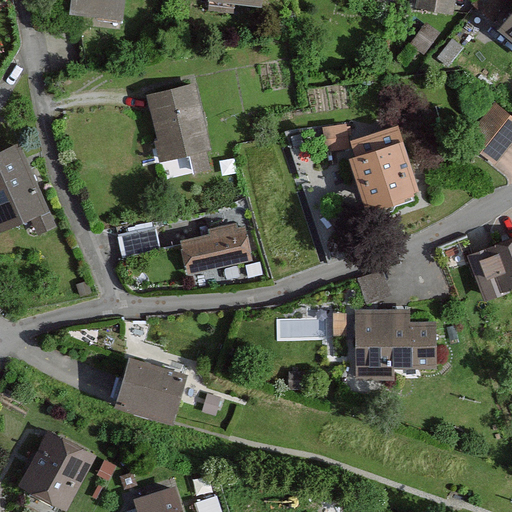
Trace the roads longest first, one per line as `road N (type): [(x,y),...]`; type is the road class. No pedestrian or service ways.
road 1 (residential): [(511,195),(277,291),(121,304)]
road 2 (residential): [(26,30),(42,137),(121,304)]
road 3 (residential): [(121,304),(0,322)]
